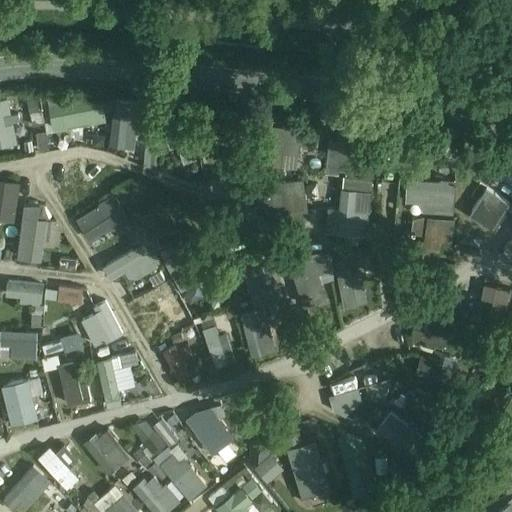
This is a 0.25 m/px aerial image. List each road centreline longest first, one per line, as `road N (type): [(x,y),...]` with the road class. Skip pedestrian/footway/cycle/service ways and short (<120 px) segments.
road 1 (tertiary): [(0,69),(103,67),(344,93)]
road 2 (tertiary): [(344,93),(511,119)]
